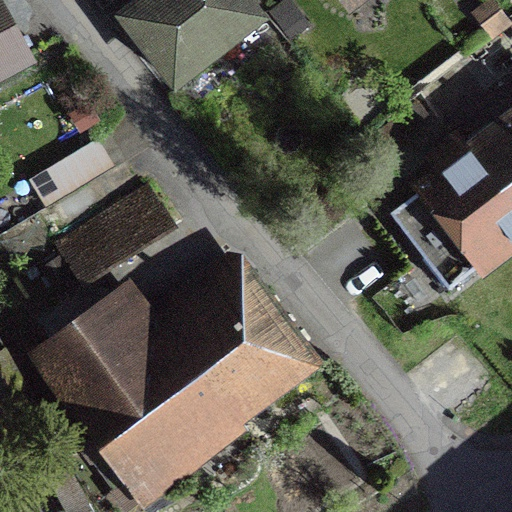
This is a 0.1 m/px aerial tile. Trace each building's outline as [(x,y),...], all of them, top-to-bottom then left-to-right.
[(252,25),(231,0),(110,0),(95,12),(163,96),(252,25)] [(0,80),(17,71),(0,39),(0,80)] [(511,112),(466,148),(501,192),(511,182),(511,112)] [(96,141),(29,180),(45,207),(112,167),(96,141)] [(453,291),(511,244),(511,182),(501,192),(466,148),(388,209),(453,291)] [(143,185),(59,238),(87,282),(171,228),(143,185)] [(151,356),(115,307),(36,365),(133,495),(304,368),(244,287),(151,356)] [(0,385),(0,447),(27,432),(0,385)]
